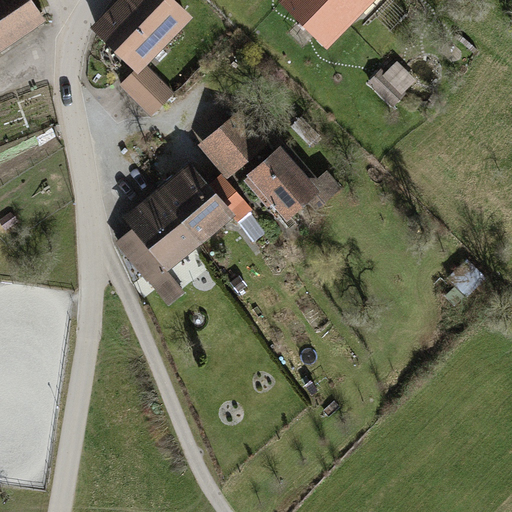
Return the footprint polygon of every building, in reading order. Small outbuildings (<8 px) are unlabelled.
[(0,0),(0,48),(44,21),(30,0),(0,0)] [(189,17),(172,0),(124,0),(97,26),(138,68),(142,64),(189,17)] [(286,0),(328,40),(366,0),(286,0)] [(122,83),(149,112),(169,93),(142,64),(138,68),(122,83)] [(381,68),(367,83),(392,107),(405,92),(381,68)] [(203,145),(225,174),(263,144),(240,115),(203,145)] [(316,206),(339,187),(327,174),(313,186),(282,150),(254,175),(287,213),(307,196),(316,206)] [(229,213),(190,167),(126,221),(165,267),(229,213)]
